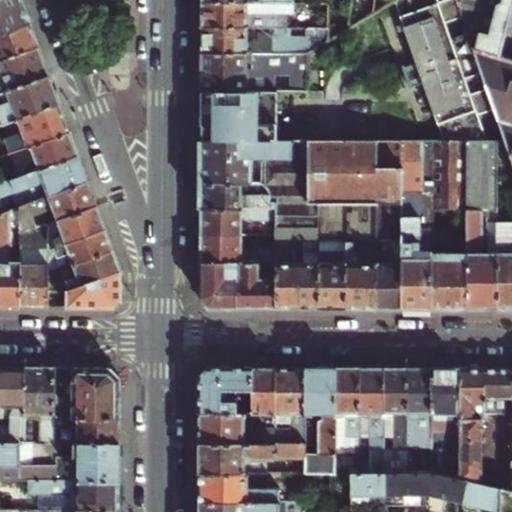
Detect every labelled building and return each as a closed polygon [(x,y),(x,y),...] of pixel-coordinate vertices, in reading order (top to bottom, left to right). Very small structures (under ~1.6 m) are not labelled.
[(0,0),(0,35),(32,22),(25,3),(23,0),(0,0)] [(405,0),(455,141),(469,141),(490,140),(483,121),(500,116),(494,99),(478,105),(464,65),(480,59),(477,50),(469,28),(453,33),(448,20),(464,14),(461,5),(459,0),(405,0)] [(477,50),(489,0),(462,0),(461,5),(464,14),(469,28),(477,50)] [(511,57),(503,55),(511,16),(511,0),(489,0),(477,50),(480,59),(494,99),(500,116),(509,141),(511,149),(511,57)] [(332,4),(298,4),(203,3),(203,17),(203,27),(257,27),(309,28),(333,28),(332,4)] [(0,61),(40,46),(36,33),(32,22),(0,35),(0,61)] [(203,36),(203,54),(293,54),(293,34),(261,33),(261,38),(257,38),(250,42),(250,32),(256,32),(257,27),(203,27),(203,36)] [(333,40),(333,28),(309,28),(309,54),(312,54),(333,40)] [(45,60),(40,46),(0,61),(0,93),(51,75),(45,60)] [(293,54),(203,54),(203,64),(202,90),(266,90),(310,91),(312,54),(309,54),(293,54)] [(51,75),(0,93),(0,125),(61,103),(55,88),(51,75)] [(266,90),(202,90),(202,113),(202,141),(265,141),(266,90)] [(0,157),(9,154),(71,132),(66,117),(61,103),(0,125),(0,157)] [(14,179),(80,154),(77,148),(73,136),(71,132),(9,154),(16,172),(12,174),(14,179)] [(490,140),(469,141),(469,235),(469,251),(469,308),(485,308),(499,308),(500,251),(500,209),(501,140),(490,140)] [(511,149),(509,141),(501,140),(500,209),(500,251),(499,308),(511,307),(511,149)] [(265,141),(202,141),(202,154),(201,184),(258,183),(262,183),(262,168),(263,166),(264,163),(266,163),(267,162),(267,158),(292,158),(292,141),(265,141)] [(350,243),(379,243),(404,243),(404,194),(404,141),(292,141),(292,158),(267,158),(267,162),(266,163),(264,163),(263,166),(262,168),(262,183),(265,184),(267,185),(269,187),(270,190),(270,195),(271,208),(279,208),(279,235),(279,242),(321,242),(350,243)] [(435,141),(404,141),(404,194),(435,194),(435,141)] [(435,141),(435,194),(434,308),(450,308),(469,308),(469,251),(449,251),(449,239),(448,237),(445,236),(445,209),(457,209),(457,235),(469,235),(469,141),(455,141),(435,141)] [(0,183),(0,212),(6,210),(0,196),(30,185),(36,200),(89,180),(84,167),(80,154),(14,179),(0,183)] [(50,220),(98,204),(93,190),(89,180),(36,200),(22,205),(22,225),(22,230),(39,225),(50,220)] [(265,184),(262,183),(258,183),(201,184),(201,191),(201,207),(271,208),(270,195),(270,190),(269,187),(267,185),(265,184)] [(419,308),(434,308),(435,194),(404,194),(404,243),(404,308),(419,308)] [(51,247),(107,228),(103,218),(98,204),(50,220),(50,227),(51,247)] [(0,306),(9,307),(22,307),(22,260),(11,260),(11,225),(22,225),(22,205),(6,210),(0,212),(0,306)] [(271,208),(201,207),(201,219),(201,235),(245,235),(245,219),(253,222),(269,222),(269,235),(279,235),(279,208),(271,208)] [(37,307),(51,307),(51,254),(51,247),(50,227),(39,227),(39,225),(22,230),(22,260),(22,307),(37,307)] [(76,263),(115,250),(111,240),(107,228),(51,247),(51,254),(59,251),(61,255),(72,251),(76,263)] [(245,235),(201,235),(201,247),(202,262),(240,262),(279,263),(279,242),(279,235),(269,235),(269,249),(245,248),(245,235)] [(279,242),(279,263),(279,308),(302,308),(321,308),(321,242),(279,242)] [(350,243),(321,242),(321,308),(335,308),(350,308),(350,243)] [(380,308),(379,243),(350,243),(350,308),(356,308),(372,308),(380,308)] [(404,308),(404,243),(379,243),(380,308),(391,308),(404,308)] [(66,280),(70,288),(122,271),(118,261),(115,250),(76,263),(81,275),(66,280)] [(240,262),(202,262),(202,271),(202,289),(202,298),(210,308),(239,308),(240,262)] [(279,263),(240,262),(239,308),(260,308),(279,308),(279,263)] [(122,271),(70,288),(69,298),(65,298),(65,307),(81,307),(115,307),(121,301),(122,271)] [(0,367),(0,441),(25,442),(25,421),(25,415),(26,367),(11,367),(0,367)] [(39,367),(26,367),(25,415),(34,415),(34,421),(40,421),(40,442),(55,443),(55,418),(56,367),(39,367)] [(111,368),(56,367),(55,418),(120,419),(121,404),(121,378),(111,368)] [(201,413),(237,413),(237,390),(253,390),(253,368),(210,368),(202,377),(201,400),(201,413)] [(276,413),(276,368),(265,368),(253,368),(253,390),(237,390),(237,413),(276,413)] [(306,413),(307,368),(293,368),(276,368),(276,413),(276,443),(306,443),(306,416),(306,413)] [(336,412),(337,369),(327,368),(313,368),(307,368),(306,413),(313,413),(323,413),(323,412),(336,412)] [(348,369),(337,369),(336,412),(336,447),(346,447),(346,439),(353,439),(353,435),(360,435),(360,369),(348,369)] [(384,438),(384,369),(373,369),(360,369),(360,435),(360,436),(369,436),(369,439),(376,439),(376,441),(384,441),(384,438)] [(408,474),(408,369),(395,369),(384,369),(384,438),(393,439),(393,452),(384,452),(384,474),(389,474),(408,474)] [(421,369),(408,369),(408,474),(426,474),(432,474),(432,432),(432,369),(421,369)] [(448,369),(432,369),(432,432),(460,432),(460,419),(460,369),(448,369)] [(471,369),(460,369),(460,419),(481,420),(487,420),(485,414),(484,369),(471,369)] [(484,369),(485,414),(507,414),(507,398),(507,369),(496,369),(484,369)] [(336,447),(336,412),(323,412),(323,413),(323,420),(319,423),(319,454),(306,454),(306,474),(331,474),(336,474),(336,447)] [(201,434),(201,443),(276,443),(276,413),(237,413),(201,413),(201,434)] [(120,419),(55,418),(55,443),(72,443),(121,443),(121,435),(120,419)] [(481,420),(460,419),(460,432),(459,441),(481,441),(481,426),(481,420)] [(346,439),(346,447),(360,447),(360,436),(360,435),(353,435),(353,439),(346,439)] [(376,439),(369,439),(369,450),(373,450),(384,450),(384,441),(376,441),(376,439)] [(0,480),(9,480),(31,480),(33,480),(34,442),(25,442),(0,441),(0,480)] [(459,441),(459,462),(481,463),(481,447),(481,441),(459,441)] [(121,443),(72,443),(72,457),(121,457),(121,451),(121,443)] [(201,463),(201,473),(266,474),(267,474),(267,459),(296,459),(295,474),(306,474),(306,454),(306,443),(276,443),(201,443),(201,463)] [(384,474),(384,452),(384,450),(373,450),(373,474),(384,474)] [(56,481),(121,481),(120,474),(121,457),(72,457),(57,457),(56,481)] [(481,463),(459,462),(459,480),(463,481),(481,485),(481,477),(481,463)] [(266,474),(201,473),(201,494),(201,501),(284,501),(284,493),(279,493),(279,488),(266,488),(266,474)] [(360,474),(352,474),(352,505),(369,505),(370,494),(384,494),(384,500),(389,500),(389,474),(384,474),(373,474),(360,474)] [(408,474),(389,474),(389,500),(394,500),(395,494),(426,494),(426,474),(408,474)] [(459,480),(432,474),(426,474),(426,494),(426,503),(444,506),(444,498),(458,501),(457,508),(463,509),(463,481),(459,480)] [(0,496),(9,496),(9,480),(0,480),(0,496)] [(120,504),(121,481),(56,481),(33,480),(31,480),(31,496),(40,496),(53,496),(53,511),(120,511),(120,504)] [(502,490),(481,485),(463,481),(463,509),(469,509),(469,504),(502,510),(502,490)] [(40,496),(40,511),(50,511),(53,511),(53,496),(40,496)] [(444,498),(444,506),(457,508),(458,501),(444,498)] [(284,501),(201,501),(201,507),(200,511),(300,511),(301,501),(284,501)]
